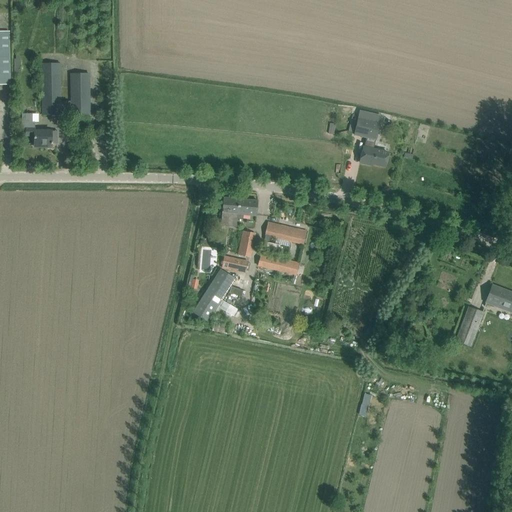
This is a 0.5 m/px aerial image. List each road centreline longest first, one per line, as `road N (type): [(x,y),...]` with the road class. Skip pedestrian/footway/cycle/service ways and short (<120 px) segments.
road 1 (tertiary): [(511,252),(379,208),(301,193),(204,182),(0,178)]
road 2 (track): [(204,182),(159,387),(142,511)]
